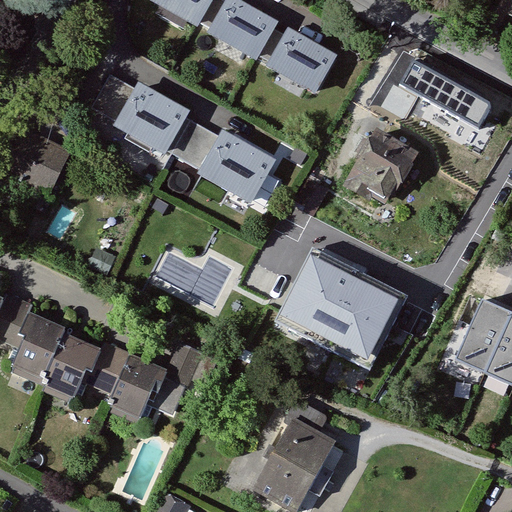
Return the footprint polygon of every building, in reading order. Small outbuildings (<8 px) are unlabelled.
[(147,0),(198,29),(201,23),(213,0),(147,0)] [(221,0),(213,0),(201,23),(208,27),(205,32),(256,62),(259,56),(274,30),(278,23),(238,0),(225,0),(224,2),(221,0)] [(274,30),(259,56),(266,60),(263,65),(314,95),(337,56),(287,27),(282,34),(274,30)] [(494,103),(414,56),(388,99),(468,147),(494,103)] [(172,154),(190,121),(186,119),(191,111),(138,81),(134,88),(111,75),(92,107),(116,121),(113,126),(165,155),(167,151),(172,154)] [(190,121),(172,154),(199,169),(196,174),(250,204),(253,200),(265,207),(279,181),(267,174),(275,160),(223,131),(219,137),(190,121)] [(0,173),(48,198),(71,152),(21,127),(0,168),(0,173)] [(396,194),(420,152),(378,127),(344,185),(371,200),(373,196),(386,203),(393,192),(396,194)] [(308,155),(296,148),(288,160),(300,167),(308,155)] [(318,183),(308,177),(296,201),(306,206),(318,183)] [(290,283),(321,221),(288,204),(256,265),(290,283)] [(406,291),(318,246),(276,328),(364,373),(406,291)] [(9,371),(40,384),(63,334),(65,328),(29,313),(32,306),(6,295),(0,306),(0,341),(19,349),(9,371)] [(511,316),(511,313),(483,300),(455,360),(485,374),(486,372),(511,316)] [(511,316),(486,372),(511,384),(511,316)] [(80,383),(112,396),(131,355),(105,343),(102,351),(63,334),(40,384),(44,386),(42,391),(71,404),(80,383)] [(167,371),(131,355),(112,396),(106,411),(138,425),(146,404),(173,416),(185,387),(188,388),(204,353),(179,343),(167,371)] [(291,511),(296,511),(336,442),(319,432),(327,417),(297,400),(284,424),(289,426),(253,491),(291,511)] [(187,511),(191,507),(165,492),(153,511),(187,511)]
